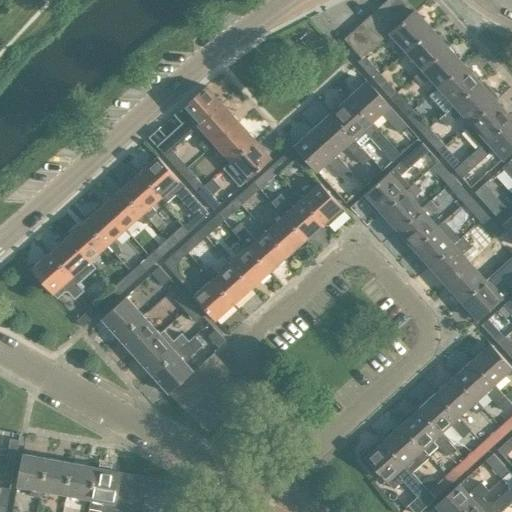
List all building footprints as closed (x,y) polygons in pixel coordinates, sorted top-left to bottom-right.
[(392,0),(381,0),(379,2),(397,22),(405,14),(392,0)] [(408,0),(392,0),(405,14),(414,6),(412,4),(408,0)] [(379,2),(370,10),(387,30),(389,29),(397,22),(379,2)] [(397,22),(389,29),(405,48),(431,25),(414,6),(405,14),(397,22)] [(370,10),(361,18),(379,38),(387,30),(370,10)] [(361,18),(351,27),(369,47),(379,38),(361,18)] [(431,25),(405,48),(422,66),(447,43),(431,25)] [(351,27),(343,34),(354,47),(360,54),(363,52),(369,47),(351,27)] [(422,66),(415,73),(421,79),(428,73),(438,84),(463,61),(447,43),(422,66)] [(360,54),(356,58),(374,77),(380,71),(363,52),(360,54)] [(438,84),(428,92),(444,110),(479,79),(463,61),(438,84)] [(380,71),(374,77),(390,95),(397,89),(380,71)] [(366,77),(349,93),(371,119),(382,110),(399,129),(407,122),(366,77)] [(444,110),(439,115),(445,122),(460,109),(469,119),(495,96),(494,95),(495,94),(495,92),(489,84),(487,84),(485,86),(479,79),(444,110)] [(181,119),(155,142),(164,152),(171,146),(198,122),(222,101),(206,82),(182,104),(173,111),(181,119)] [(397,89),(390,95),(406,112),(412,106),(397,89)] [(349,93),(331,109),(354,135),(356,138),(360,141),(369,133),(384,149),(392,142),(371,119),(349,93)] [(469,119),(462,126),(478,144),(511,115),(495,96),(469,119)] [(207,132),(197,140),(204,148),(214,140),(238,118),(222,101),(198,122),(207,132)] [(412,106),(406,112),(422,130),(428,124),(412,106)] [(331,109),(313,125),(336,151),(345,143),(352,150),(362,161),(370,154),(360,143),(356,138),(354,135),(331,109)] [(460,160),(454,165),(461,174),(493,146),(501,155),(511,145),(511,115),(478,144),(460,160)] [(238,118),(214,140),(229,157),(230,158),(254,136),(238,118)] [(428,124),(422,130),(438,148),(444,143),(428,124)] [(313,125),(294,142),(318,167),(328,158),(345,178),(353,170),(336,151),(313,125)] [(229,157),(222,163),(233,176),(238,183),(270,154),(254,136),(230,158),(229,157)] [(368,186),(364,190),(370,198),(368,201),(375,209),(379,207),(380,208),(409,182),(399,171),(428,146),(421,138),(368,186)] [(444,143),(438,148),(454,165),(460,160),(444,143)] [(289,145),(271,162),(277,169),(296,152),(289,145)] [(171,146),(164,152),(180,170),(187,164),(175,151),(171,146)] [(156,153),(138,169),(160,194),(165,200),(171,194),(175,191),(193,211),(199,217),(208,210),(178,177),(156,152),(156,153)] [(437,156),(430,163),(446,181),(454,174),(437,156)] [(511,158),(509,156),(500,165),(511,177),(511,178),(511,158)] [(271,162),(253,178),(259,185),(277,169),(271,162)] [(187,164),(180,170),(196,188),(203,182),(187,164)] [(128,178),(120,185),(147,216),(153,211),(148,205),(160,194),(138,169),(136,170),(135,168),(132,168),(126,174),(126,176),(128,178)] [(454,174),(446,181),(462,198),(469,192),(454,174)] [(253,178),(235,194),(241,201),(259,185),(253,178)] [(320,179),(301,196),(323,220),(329,214),(331,216),(333,216),(344,207),(341,204),(320,179)] [(409,182),(380,208),(396,226),(421,204),(412,194),(420,187),(412,179),(409,182)] [(484,180),(474,188),(511,230),(511,198),(507,203),(504,203),(484,180)] [(203,182),(196,188),(212,206),(219,199),(203,182)] [(120,185),(102,201),(124,226),(137,215),(142,221),(147,216),(120,185)] [(280,191),(271,199),(283,212),(305,236),(323,220),(301,196),(294,188),(284,197),(280,191)] [(469,192),(462,198),(478,216),(486,210),(469,192)] [(235,194),(223,205),(229,211),(241,201),(235,194)] [(421,204),(396,226),(412,244),(437,221),(428,212),(437,204),(430,196),(421,204)] [(102,201),(84,217),(112,248),(117,243),(112,237),(124,226),(102,201)] [(217,210),(199,226),(205,233),(222,217),(223,217),(217,210)] [(486,210),(478,216),(494,234),(502,228),(486,210)] [(193,211),(183,220),(189,226),(199,217),(193,211)] [(283,212),(265,228),(287,252),(305,236),(283,212)] [(437,221),(412,244),(428,262),(458,234),(442,216),(437,221)] [(84,217),(67,233),(89,258),(101,247),(106,253),(112,248),(84,217)] [(239,219),(231,225),(248,244),(269,268),(287,252),(265,228),(255,237),(239,219)] [(183,220),(165,236),(171,242),(189,226),(183,220)] [(199,226),(181,242),(187,248),(205,233),(199,226)] [(458,234),(428,262),(444,279),(469,257),(479,248),(472,240),(471,241),(462,232),(461,232),(458,234)] [(67,233),(49,249),(76,280),(94,264),(89,258),(67,233)] [(165,236),(148,252),(154,258),(171,242),(165,236)] [(510,252),(511,250),(511,239),(510,237),(498,247),(506,256),(510,252)] [(181,242),(162,259),(168,265),(187,285),(190,282),(177,268),(177,258),(187,248),(181,242)] [(248,244),(230,260),(251,284),(269,268),(248,244)] [(49,249),(30,266),(52,290),(56,295),(64,288),(68,288),(74,295),(83,287),(76,280),(49,249)] [(485,275),(460,298),(476,315),(501,293),(506,289),(500,281),(500,276),(511,265),(511,250),(510,252),(485,275)] [(148,252),(130,268),(136,274),(154,258),(148,252)] [(469,257),(444,279),(460,298),(485,275),(469,257)] [(210,262),(204,267),(211,276),(212,276),(234,300),(251,284),(230,260),(217,271),(210,262)] [(158,263),(150,270),(161,281),(169,275),(158,263)] [(130,268),(112,283),(118,290),(136,274),(130,268)] [(211,276),(194,292),(215,317),(234,300),(212,276),(211,276)] [(112,283),(94,299),(100,306),(118,290),(112,283)] [(181,288),(173,295),(185,308),(193,301),(181,288)] [(511,292),(508,296),(502,301),(510,310),(511,308),(511,292)] [(125,293),(101,315),(118,333),(142,312),(125,293)] [(94,299),(75,316),(82,323),(97,309),(100,306),(94,299)] [(193,301),(185,308),(195,319),(203,312),(193,301)] [(142,312),(118,333),(135,352),(159,331),(158,330),(142,312)] [(487,315),(480,321),(497,339),(503,333),(487,315)] [(214,325),(207,332),(217,344),(225,337),(214,325)] [(159,331),(135,352),(151,370),(175,349),(176,350),(183,343),(189,338),(188,336),(181,329),(172,336),(162,326),(158,330),(159,331)] [(175,349),(151,370),(168,389),(169,389),(178,381),(187,374),(193,368),(183,357),(201,340),(193,331),(188,336),(189,338),(183,343),(176,350),(175,349)] [(511,342),(503,333),(497,339),(511,355),(511,342)] [(490,341),(471,357),(493,381),(511,364),(490,341)] [(214,349),(205,357),(222,376),(231,368),(214,349)] [(205,357),(196,365),(213,384),(222,376),(205,357)] [(471,357),(453,373),(475,397),(485,388),(498,402),(503,407),(511,401),(493,381),(471,357)] [(193,368),(187,374),(204,393),(213,384),(196,365),(193,368)] [(453,373),(436,389),(457,413),(458,412),(469,403),(475,410),(481,404),(475,397),(453,373)] [(187,374),(178,381),(195,400),(204,393),(187,374)] [(178,381),(169,389),(186,409),(195,400),(178,381)] [(436,389),(418,406),(439,429),(440,429),(450,420),(461,433),(470,426),(458,412),(457,413),(436,389)] [(408,409),(400,416),(400,419),(402,420),(400,422),(427,451),(427,450),(437,442),(445,451),(454,444),(440,429),(439,429),(418,406),(411,412),(410,410),(408,409)] [(511,410),(498,423),(505,430),(511,423),(511,410)] [(400,422),(382,438),(410,469),(421,459),(429,452),(427,450),(427,451),(400,422)] [(498,423),(480,439),(487,446),(505,430),(498,423)] [(511,430),(496,445),(503,453),(511,444),(511,430)] [(6,452),(6,453),(15,455),(16,450),(18,436),(9,435),(6,452)] [(359,453),(359,455),(370,467),(372,467),(374,465),(391,485),(399,478),(402,478),(415,493),(406,501),(415,511),(433,494),(427,487),(425,485),(410,469),(382,438),(376,444),(374,442),(372,442),(362,451),(359,453)] [(480,439),(462,455),(469,462),(487,446),(480,439)] [(492,449),(484,456),(500,473),(507,467),(492,449)] [(22,450),(16,481),(31,484),(29,492),(40,494),(41,486),(47,455),(22,450)] [(6,453),(2,471),(11,472),(15,455),(6,453)] [(47,455),(41,486),(65,491),(71,459),(47,455)] [(462,455),(445,471),(451,478),(469,462),(462,455)] [(71,459),(65,491),(90,495),(96,464),(71,459)] [(96,464),(90,495),(104,498),(101,509),(113,511),(114,504),(116,492),(119,480),(121,469),(120,469),(96,464)] [(121,469),(119,480),(144,485),(147,474),(121,469)] [(427,486),(427,487),(433,494),(451,478),(445,471),(427,486)] [(457,480),(434,502),(443,511),(458,511),(481,492),(488,486),(480,478),(466,490),(457,480)] [(119,480),(116,492),(142,496),(144,485),(119,480)] [(481,492),(458,511),(495,511),(502,506),(511,496),(511,480),(493,497),(485,497),(481,492)] [(0,483),(0,502),(6,503),(9,485),(0,483)] [(116,492),(114,504),(140,509),(142,496),(116,492)]
